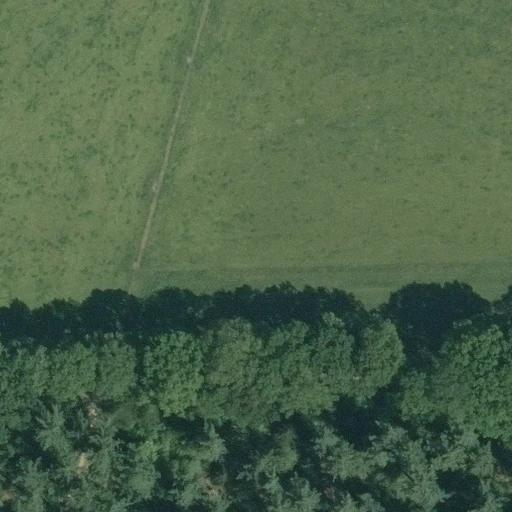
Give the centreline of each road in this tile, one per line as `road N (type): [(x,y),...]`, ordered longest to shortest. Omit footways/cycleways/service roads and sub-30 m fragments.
road 1 (track): [(0,386),(511,367)]
road 2 (track): [(117,379),(93,511)]
